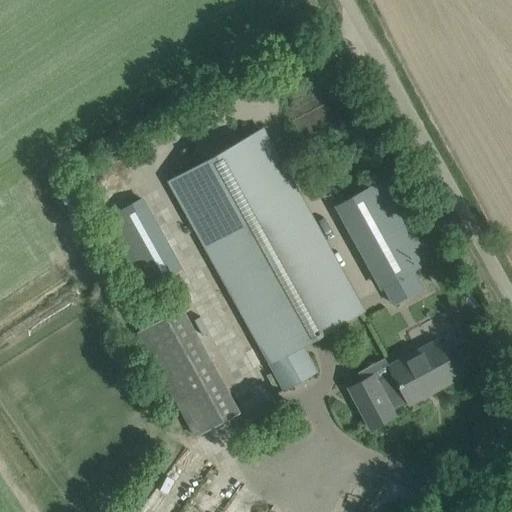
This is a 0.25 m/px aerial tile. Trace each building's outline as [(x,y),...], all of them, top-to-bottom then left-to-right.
[(313,373),(299,347),(361,313),(259,130),(169,180),(285,389),(313,373)] [(380,181),(337,205),(392,304),(393,303),(401,298),(400,297),(392,302),(384,286),(412,271),(426,263),(422,257),(430,253),(422,237),(414,242),(380,181)] [(182,269),(143,198),(105,220),(144,290),(182,269)] [(242,413),(190,306),(143,329),(195,436),(242,413)] [(392,373),(376,382),(373,375),(349,388),(370,429),(395,416),(391,409),(407,401),(409,404),(456,378),(437,341),(389,367),(392,373)] [(325,343),(312,348),(317,364),(330,359),(325,343)]
